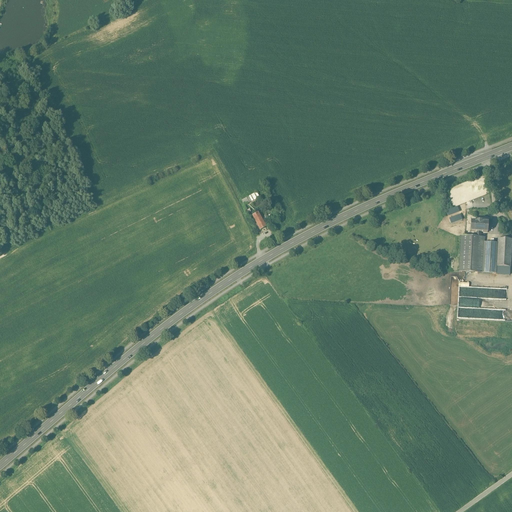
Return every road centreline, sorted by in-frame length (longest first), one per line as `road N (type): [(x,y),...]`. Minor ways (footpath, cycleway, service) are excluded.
road 1 (primary): [(0,466),(176,317),(312,232)]
road 2 (primary): [(312,232),(511,146)]
